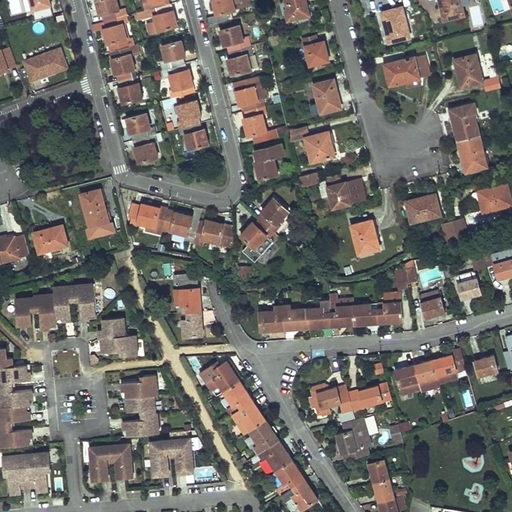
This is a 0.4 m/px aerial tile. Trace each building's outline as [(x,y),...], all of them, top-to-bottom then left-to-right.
[(22,0),(25,11),(33,9),(30,0),(22,0)] [(30,0),(33,9),(51,5),(49,0),(30,0)] [(122,17),(117,0),(97,0),(99,8),(101,7),(103,13),(105,21),(122,17)] [(142,0),(145,10),(169,3),(168,0),(142,0)] [(214,0),(216,6),(213,7),(215,15),(235,10),(232,0),(214,0)] [(307,5),(306,0),(285,0),(285,1),(280,3),(283,16),(287,15),(288,21),(297,18),(298,22),(308,20),(307,16),(308,16),(306,6),(307,5)] [(398,7),(396,0),(390,0),(389,0),(391,9),(398,7)] [(447,19),(464,15),(462,5),(460,0),(439,0),(442,12),(446,12),(447,19)] [(171,10),(169,3),(145,10),(137,12),(139,20),(155,16),(156,22),(148,24),(150,32),(158,30),(178,25),(175,16),(172,17),(171,10)] [(411,38),(403,6),(398,7),(391,9),(382,11),(386,29),(384,30),(387,43),(411,38)] [(129,46),(122,17),(105,21),(106,28),(108,34),(106,35),(108,44),(111,43),(112,50),(129,46)] [(242,38),(239,25),(219,30),(222,39),(224,38),(226,45),(228,52),(252,45),(250,36),(242,38)] [(316,35),(303,38),(310,65),(326,61),(324,54),(327,53),(324,41),(318,42),(316,35)] [(184,49),(181,40),(163,45),(166,60),(161,61),(163,69),(185,63),(183,56),(181,50),(184,49)] [(140,54),(137,44),(129,46),(112,50),(114,58),(112,58),(114,67),(117,67),(118,73),(120,80),(133,77),(131,70),(135,68),(132,56),(140,54)] [(229,66),(231,75),(258,68),(255,54),(252,45),(228,52),(229,59),(231,65),(229,66)] [(9,46),(0,49),(0,67),(7,65),(8,68),(16,65),(9,46)] [(61,48),(25,61),(32,80),(67,67),(61,48)] [(425,54),(388,63),(392,84),(430,75),(425,54)] [(477,61),(476,54),(456,59),(458,67),(456,68),(461,87),(480,82),(482,82),(482,81),(480,71),(477,61)] [(486,60),(477,61),(480,71),(488,69),(486,60)] [(185,63),(163,69),(165,76),(170,75),(174,89),(194,84),(191,75),(188,76),(187,70),(185,63)] [(497,69),(489,71),(491,79),(499,77),(497,69)] [(135,83),(133,77),(120,80),(122,86),(124,93),(121,94),(124,103),(144,97),(139,82),(135,83)] [(484,81),(487,91),(501,88),(499,77),(491,79),(484,81)] [(332,87),(331,80),(313,84),(318,102),(310,105),(312,114),(319,113),(319,114),(341,108),(335,87),(332,87)] [(254,84),(255,85),(236,91),(239,101),(241,100),(242,104),(244,111),(257,107),(255,100),(259,99),(268,97),(264,81),(254,84)] [(200,109),(197,99),(178,104),(182,120),(178,121),(180,127),(201,122),(199,115),(197,109),(200,109)] [(477,113),(474,103),(448,110),(451,125),(454,124),(457,140),(479,135),(476,122),(474,114),(477,113)] [(258,111),(257,107),(244,111),(245,118),(248,126),(245,127),(248,136),(252,135),(268,131),(262,110),(258,111)] [(151,127),(147,112),(127,118),(130,127),(132,127),(134,132),(136,139),(157,134),(155,126),(151,127)] [(201,122),(180,127),(181,135),(186,134),(190,149),(209,144),(207,135),(204,136),(202,129),(201,122)] [(309,136),(306,125),(288,130),(289,133),(291,140),(305,137),(311,162),(335,156),(329,131),(313,135),(309,136)] [(287,126),(252,135),(254,142),(289,133),(287,126)] [(159,142),(157,134),(136,139),(138,146),(140,153),(137,154),(139,162),(159,157),(155,143),(159,142)] [(484,157),(479,135),(457,140),(461,157),(460,157),(463,171),(487,166),(484,157)] [(285,154),(282,143),(255,151),(257,160),(260,169),(257,169),(260,179),(278,174),(274,160),(279,159),(278,156),(285,154)] [(492,155),(484,157),(487,166),(494,164),(492,155)] [(316,172),(299,176),(300,180),(302,186),(319,182),(318,180),(316,172)] [(339,174),(325,178),(327,186),(333,208),(352,203),(351,201),(364,198),(360,182),(355,184),(354,179),(346,181),(341,182),(339,174)] [(358,177),(354,179),(355,184),(360,182),(364,198),(366,197),(361,177),(358,177)] [(327,186),(325,178),(318,180),(319,182),(321,187),(327,186)] [(492,185),(478,188),(483,211),(511,204),(511,203),(507,183),(493,186),(492,185)] [(109,222),(100,189),(82,194),(90,228),(87,229),(89,237),(114,231),(112,222),(109,222)] [(406,203),(411,223),(441,215),(435,193),(421,197),(422,199),(406,203)] [(421,195),(405,199),(406,203),(422,199),(421,197),(421,195)] [(264,213),(259,218),(275,232),(280,226),(277,223),(289,211),(274,198),(267,205),(270,207),(264,213)] [(142,206),(133,203),(129,216),(132,217),(131,223),(137,225),(138,223),(147,225),(155,227),(160,208),(151,205),(150,208),(142,206)] [(267,205),(262,211),(264,213),(270,207),(267,205)] [(163,228),(167,209),(160,208),(155,227),(147,225),(146,230),(161,234),(163,228)] [(185,214),(167,209),(163,228),(189,235),(187,239),(194,241),(195,236),(196,234),(199,220),(193,219),(185,217),(185,214)] [(247,228),(241,236),(256,248),(267,235),(270,238),(275,232),(259,218),(255,223),(248,230),(247,228)] [(375,219),(351,225),(359,254),(380,249),(376,234),(378,233),(375,219)] [(206,222),(199,220),(196,234),(203,236),(202,239),(235,246),(233,226),(216,222),(215,224),(206,222)] [(463,220),(452,222),(456,239),(467,236),(463,220)] [(253,221),(247,228),(248,230),(255,223),(253,221)] [(452,222),(443,225),(448,244),(457,242),(456,239),(452,222)] [(43,233),(35,235),(39,253),(69,245),(63,224),(42,230),(43,233)] [(0,262),(29,255),(24,234),(7,238),(0,240),(0,262)] [(494,263),(498,279),(511,275),(511,245),(511,243),(490,249),(494,263)] [(480,250),(484,266),(491,264),(487,246),(479,248),(480,250)] [(480,250),(470,253),(474,268),(484,266),(480,250)] [(404,264),(394,270),(397,289),(408,287),(404,264)] [(447,278),(454,276),(451,264),(444,266),(447,278)] [(245,265),(236,265),(237,278),(246,277),(245,265)] [(409,283),(415,282),(413,268),(406,269),(409,283)] [(456,277),(462,299),(481,293),(476,276),(471,278),(469,273),(456,277)] [(178,305),(179,312),(202,310),(200,287),(198,287),(198,278),(191,279),(179,280),(180,289),(181,305),(178,305)] [(94,283),(74,285),(75,296),(75,297),(80,296),(80,301),(82,319),(90,318),(90,314),(97,314),(94,283)] [(74,285),(54,286),(54,293),(57,315),(72,313),(71,302),(70,297),(75,297),(75,296),(74,285)] [(433,313),(434,315),(445,312),(440,296),(439,296),(438,289),(420,294),(421,300),(425,316),(433,313)] [(54,293),(35,295),(35,297),(36,306),(36,307),(41,306),(41,311),(43,329),(51,328),(51,324),(58,324),(58,323),(57,323),(57,315),(54,293)] [(385,302),(377,303),(378,322),(402,321),(401,294),(385,295),(385,302)] [(35,297),(16,298),(18,325),(33,323),(32,312),(32,307),(36,307),(36,306),(35,297)] [(322,307),(307,308),(308,327),(331,326),(330,300),(330,299),(322,299),(322,307)] [(338,306),(337,300),(330,300),(331,326),(339,325),(339,327),(347,326),(347,325),(355,324),(353,304),(338,306)] [(377,303),(353,304),(355,324),(378,322),(377,303)] [(277,310),(260,311),(261,330),(285,328),(283,304),(276,305),(277,310)] [(290,304),(283,304),(285,328),(308,327),(307,308),(291,309),(290,304)] [(183,318),(184,336),(203,334),(202,310),(179,312),(179,318),(183,318)] [(125,316),(104,318),(105,326),(107,326),(107,328),(105,328),(99,329),(100,337),(106,337),(127,335),(125,316)] [(511,333),(506,335),(510,350),(503,352),(507,368),(511,366),(511,333)] [(127,335),(106,337),(106,343),(103,343),(103,352),(120,350),(126,350),(126,355),(131,354),(129,334),(127,335)] [(5,347),(0,347),(0,366),(13,365),(12,357),(6,357),(4,357),(4,355),(6,355),(5,347)] [(462,348),(452,350),(452,354),(433,359),(440,384),(469,376),(462,348)] [(475,362),(479,376),(498,370),(493,354),(483,357),(484,359),(475,362)] [(415,366),(419,381),(421,390),(421,392),(440,387),(440,384),(433,359),(423,362),(423,364),(415,366)] [(218,362),(201,373),(216,396),(223,392),(241,380),(228,360),(220,365),(218,362)] [(13,365),(0,366),(0,386),(9,386),(10,386),(9,381),(14,381),(31,379),(30,371),(27,371),(26,364),(13,365)] [(386,372),(384,364),(377,365),(379,374),(386,372)] [(406,366),(396,369),(400,386),(419,381),(415,366),(406,369),(406,366)] [(144,380),(122,382),(123,391),(126,390),(127,396),(154,394),(158,394),(156,374),(144,375),(144,380)] [(253,399),(241,380),(223,392),(232,405),(236,402),(240,408),(253,399)] [(419,381),(400,386),(402,395),(421,390),(419,381)] [(389,382),(378,385),(349,392),(353,409),(354,411),(364,408),(364,406),(382,401),(393,398),(389,382)] [(337,387),(337,386),(329,388),(328,385),(325,383),(314,386),(312,389),(314,395),(314,396),(318,395),(320,404),(316,405),(319,413),(324,412),(323,407),(328,406),(341,402),(344,411),(353,409),(349,392),(348,386),(345,385),(337,387)] [(9,386),(0,386),(0,406),(26,404),(30,404),(29,397),(33,397),(32,388),(15,390),(10,390),(10,386),(9,386)] [(154,394),(127,396),(127,397),(129,411),(140,410),(145,410),(145,414),(146,414),(156,413),(154,394)] [(311,396),(314,406),(316,405),(320,404),(318,395),(314,396),(314,395),(311,396)] [(266,419),(253,399),(240,408),(231,414),(244,434),(250,430),(266,419)] [(0,426),(9,426),(9,421),(14,421),(31,419),(30,410),(27,411),(26,404),(0,406),(0,426)] [(146,414),(145,414),(146,419),(141,419),(123,421),(124,429),(128,429),(128,436),(129,435),(140,435),(159,433),(157,413),(156,413),(146,414)] [(371,446),(363,417),(342,422),(344,431),(335,434),(341,454),(344,453),(365,447),(371,446)] [(279,439),(266,419),(250,430),(258,444),(254,447),(258,453),(279,439)] [(409,421),(400,424),(402,432),(411,429),(409,421)] [(33,437),(32,428),(14,430),(10,430),(9,426),(0,426),(0,446),(30,444),(29,437),(33,437)] [(399,426),(391,428),(394,444),(403,442),(402,435),(399,426)] [(191,438),(171,439),(172,451),(172,452),(177,451),(177,456),(179,473),(187,473),(187,469),(194,468),(191,438)] [(172,451),(171,439),(151,441),(154,472),(160,472),(161,475),(169,474),(168,457),(167,452),(172,452),(172,451)] [(275,470),(292,459),(279,439),(258,453),(262,459),(266,456),(275,470)] [(111,457),(116,457),(117,461),(118,479),(127,478),(127,475),(133,474),(130,443),(110,445),(111,457)] [(111,457),(110,445),(90,447),(93,478),(100,477),(100,481),(108,480),(107,462),(106,458),(111,457)] [(365,447),(344,453),(346,460),(367,455),(365,447)] [(29,487),(29,488),(37,487),(37,492),(48,491),(46,469),(44,469),(44,465),(46,465),(50,465),(49,452),(26,455),(29,487)] [(26,455),(3,457),(4,469),(8,469),(10,469),(11,472),(8,473),(10,494),(22,493),(21,489),(29,488),(29,487),(26,455)] [(305,479),(292,459),(275,470),(284,483),(277,488),(281,495),(305,479)] [(390,478),(385,459),(368,463),(371,474),(373,474),(375,482),(390,478)] [(380,501),(395,497),(390,478),(375,482),(373,483),(376,493),(378,492),(380,501)] [(305,479),(281,495),(292,511),(297,511),(319,498),(305,479)] [(361,504),(372,501),(370,495),(359,498),(361,504)] [(381,510),(381,511),(399,511),(399,509),(405,508),(402,495),(395,497),(380,501),(383,509),(381,510)]
